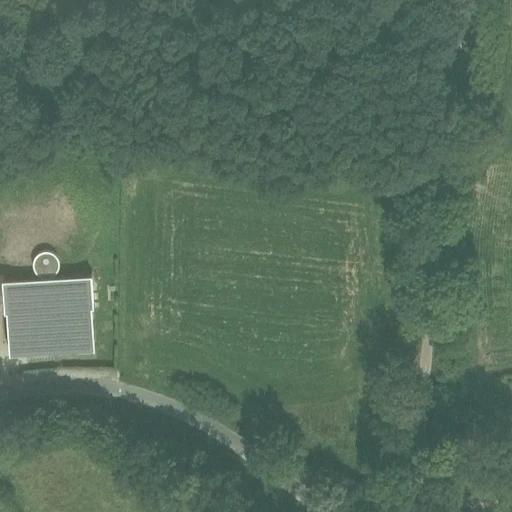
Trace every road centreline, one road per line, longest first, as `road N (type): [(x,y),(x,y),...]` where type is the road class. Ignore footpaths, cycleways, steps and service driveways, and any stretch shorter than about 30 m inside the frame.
road 1 (unclassified): [(424,511),(475,0)]
road 2 (residential): [(353,511),(168,403),(103,384),(0,394)]
road 3 (track): [(461,164),(498,166),(507,0)]
